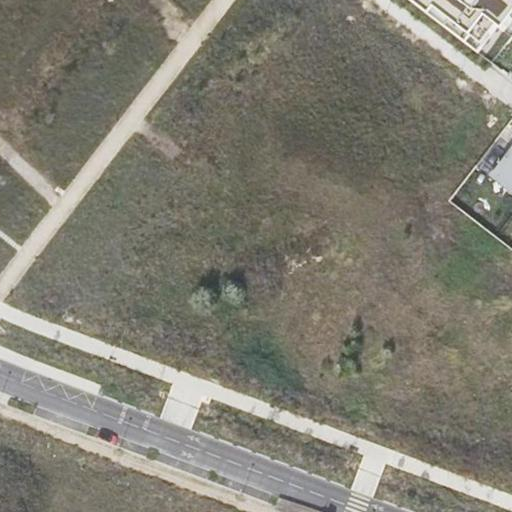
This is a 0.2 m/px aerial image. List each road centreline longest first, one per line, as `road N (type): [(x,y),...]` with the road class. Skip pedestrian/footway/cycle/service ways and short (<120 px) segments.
road 1 (unclassified): [(0,373),(360,511)]
road 2 (residential): [(383,0),(511,98)]
